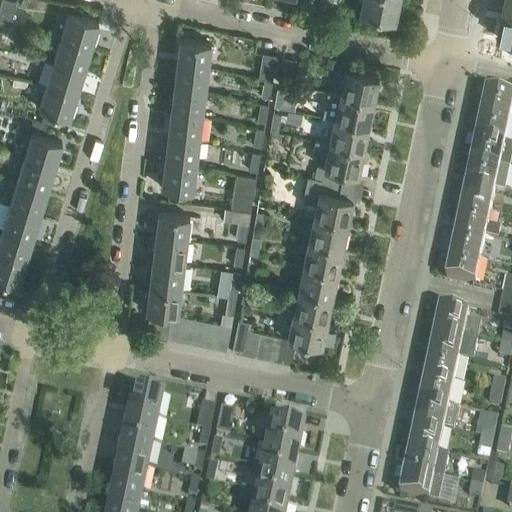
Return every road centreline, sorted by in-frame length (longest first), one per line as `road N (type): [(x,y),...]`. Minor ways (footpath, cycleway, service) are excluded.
road 1 (residential): [(112,353),(154,43),(147,2)]
road 2 (residential): [(147,2),(122,41),(31,335)]
road 3 (residential): [(373,407),(443,65)]
road 4 (residential): [(443,65),(147,2)]
road 5 (residential): [(373,407),(112,353)]
road 6 (residential): [(31,335),(0,495)]
road 7 (residential): [(77,511),(112,353)]
